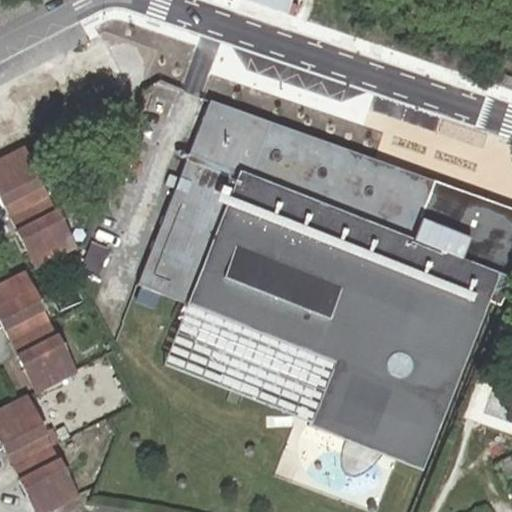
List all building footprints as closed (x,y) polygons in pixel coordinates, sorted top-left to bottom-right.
[(290,0),(235,0),(285,16),(290,0)] [(511,281),(511,210),(208,100),(205,105),(476,212),(457,260),(495,275),(511,281)] [(476,212),(205,105),(134,285),(183,304),(330,362),(305,426),(417,470),(483,303),(495,275),(457,260),(476,212)] [(22,148),(17,151),(24,164),(29,162),(22,148)] [(17,151),(0,159),(0,178),(5,189),(11,199),(41,184),(29,162),(24,164),(17,151)] [(5,189),(0,178),(0,201),(1,204),(11,199),(5,189)] [(11,199),(18,213),(47,198),(41,184),(11,199)] [(19,215),(25,227),(55,211),(47,198),(18,213),(19,215)] [(9,218),(18,213),(11,199),(1,204),(9,218)] [(32,240),(62,225),(55,211),(25,227),(32,240)] [(16,231),(25,227),(19,215),(18,213),(9,218),(16,231)] [(66,234),(62,225),(32,240),(25,227),(16,231),(24,248),(29,245),(39,264),(68,250),(61,237),(66,234)] [(68,250),(73,247),(66,234),(61,237),(68,250)] [(98,276),(105,248),(87,242),(79,271),(98,276)] [(34,267),(39,264),(29,245),(24,248),(34,267)] [(0,287),(19,278),(18,275),(0,284),(0,325),(2,329),(14,322),(10,315),(0,295),(0,287)] [(30,286),(24,275),(19,278),(24,288),(30,286)] [(511,284),(511,281),(495,275),(483,303),(502,310),(511,284)] [(24,288),(19,278),(0,287),(0,295),(10,315),(14,322),(41,309),(30,286),(24,288)] [(330,362),(183,304),(157,368),(305,426),(330,362)] [(41,309),(14,322),(21,336),(48,322),(41,309)] [(21,336),(14,322),(2,329),(9,342),(21,336)] [(48,322),(21,336),(23,341),(28,350),(55,336),(48,322)] [(23,341),(21,336),(9,342),(16,356),(28,350),(23,341)] [(55,336),(28,350),(37,367),(64,353),(55,336)] [(40,389),(68,374),(61,361),(66,358),(64,353),(37,367),(28,350),(16,356),(24,372),(30,369),(40,389)] [(68,374),(73,371),(66,358),(61,361),(68,374)] [(34,392),(40,389),(30,369),(24,372),(34,392)] [(24,396),(19,399),(26,412),(31,410),(24,396)] [(19,399),(0,409),(0,431),(1,433),(0,433),(0,445),(4,452),(42,432),(31,410),(26,412),(19,399)] [(11,466),(50,446),(42,432),(4,452),(11,466)] [(57,459),(50,446),(11,466),(18,480),(57,459)] [(40,511),(42,511),(70,498),(63,485),(68,482),(57,459),(18,480),(26,495),(31,493),(40,511)] [(70,498),(75,495),(68,482),(63,485),(70,498)] [(34,511),(40,511),(31,493),(26,495),(34,511)]
